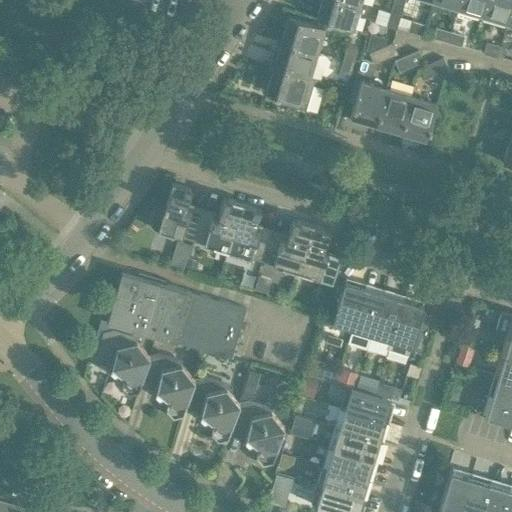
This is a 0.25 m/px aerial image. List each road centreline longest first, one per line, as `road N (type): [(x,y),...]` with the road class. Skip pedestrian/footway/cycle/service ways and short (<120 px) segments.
road 1 (tertiary): [(185,511),(135,480),(1,345)]
road 2 (residential): [(1,345),(140,156)]
road 3 (residential): [(140,156),(333,215)]
road 4 (residential): [(140,156),(248,0)]
road 5 (residential): [(511,303),(357,255)]
